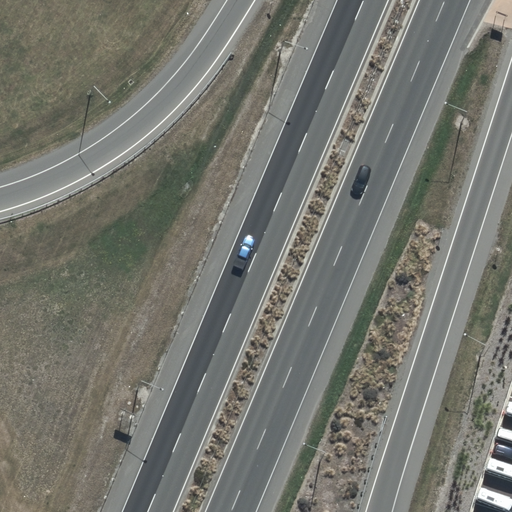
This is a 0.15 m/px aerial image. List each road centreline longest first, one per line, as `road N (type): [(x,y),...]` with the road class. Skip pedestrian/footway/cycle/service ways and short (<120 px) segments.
road 1 (trunk): [(446,0),(231,511)]
road 2 (trunk): [(149,511),(364,0)]
road 3 (trunk): [(511,93),(380,511)]
road 4 (trunk): [(0,199),(90,162),(145,121),(194,70),(242,0)]
